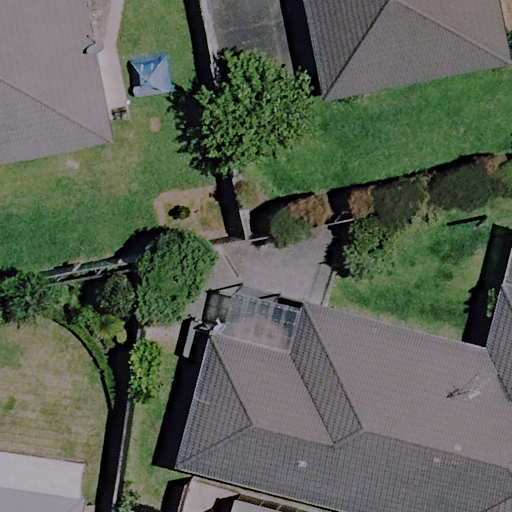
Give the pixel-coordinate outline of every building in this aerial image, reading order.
[(0,0),(0,161),(126,136),(96,0),(0,0)] [(511,0),(314,0),(335,98),(511,61),(511,0)] [(233,329),(222,326),(187,460),(388,511),(511,511),(511,275),(510,274),(493,339),(313,293),(311,302),(299,346),(233,329)] [(245,285),(233,329),(299,346),(311,302),(245,285)] [(0,479),(0,511),(87,511),(90,493),(0,479)]
